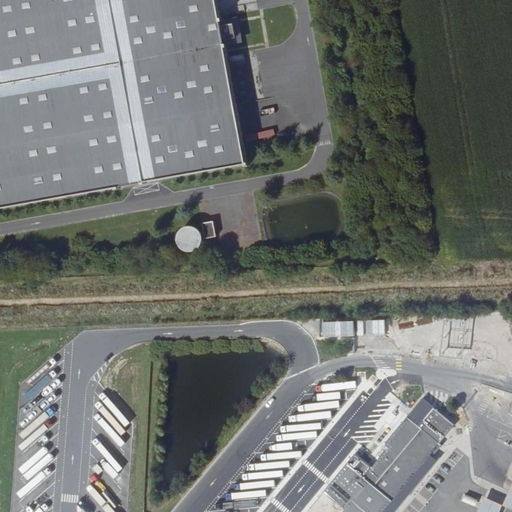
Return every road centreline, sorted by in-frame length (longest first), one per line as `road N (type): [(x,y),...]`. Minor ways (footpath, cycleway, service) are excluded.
road 1 (unclassified): [(511,276),(0,298)]
road 2 (unknown): [(293,319),(355,321),(374,330),(387,365)]
